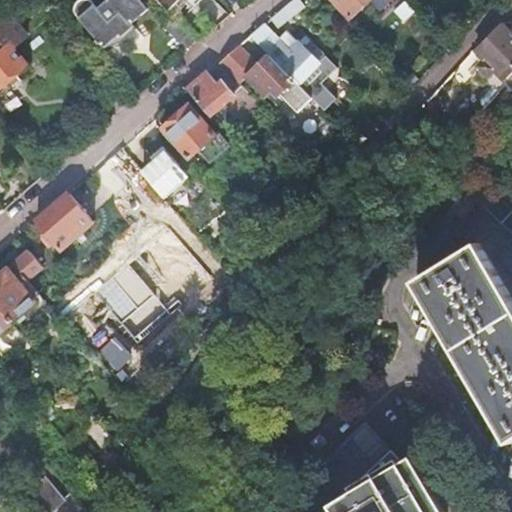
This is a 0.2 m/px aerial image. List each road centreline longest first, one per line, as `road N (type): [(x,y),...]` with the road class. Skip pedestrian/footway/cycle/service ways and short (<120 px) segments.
road 1 (residential): [(85,511),(235,293),(445,64),(497,15),(511,13)]
road 2 (residential): [(0,230),(263,0)]
